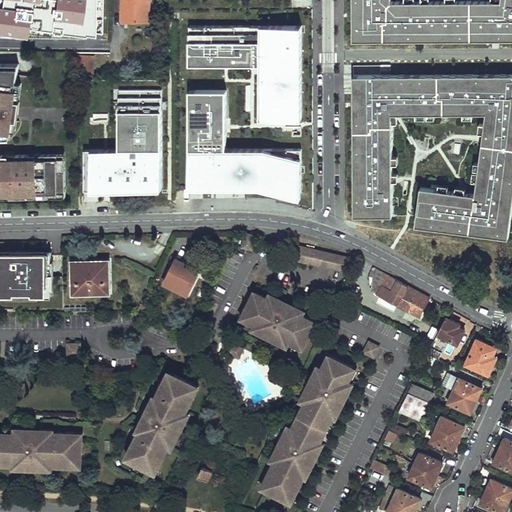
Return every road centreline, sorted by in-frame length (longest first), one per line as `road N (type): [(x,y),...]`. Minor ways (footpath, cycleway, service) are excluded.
road 1 (residential): [(0,223),(249,218),(324,231)]
road 2 (residential): [(324,231),(511,323)]
road 3 (residential): [(327,56),(511,53)]
road 4 (residential): [(324,231),(327,56)]
road 5 (residential): [(511,370),(455,500)]
